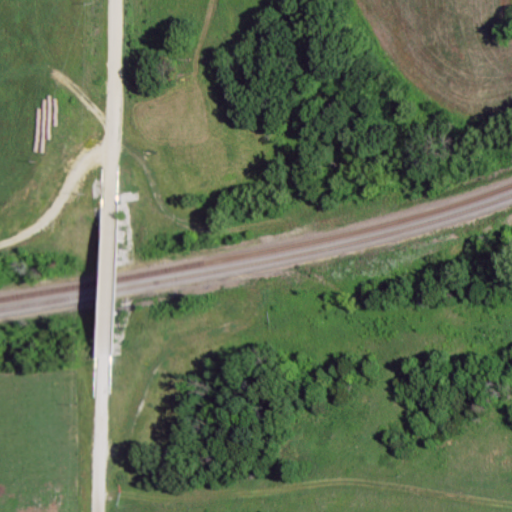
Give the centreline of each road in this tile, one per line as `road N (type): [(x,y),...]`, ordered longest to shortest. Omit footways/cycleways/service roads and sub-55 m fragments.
road 1 (residential): [(144,234),(113,59),(114,0)]
road 2 (residential): [(98,511),(111,425),(155,344),(158,313)]
road 3 (track): [(0,246),(142,224)]
